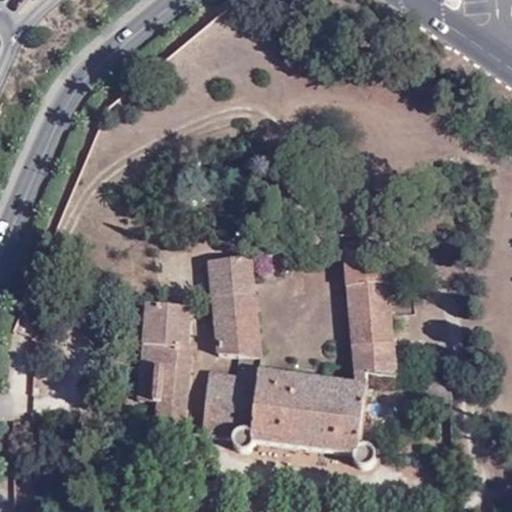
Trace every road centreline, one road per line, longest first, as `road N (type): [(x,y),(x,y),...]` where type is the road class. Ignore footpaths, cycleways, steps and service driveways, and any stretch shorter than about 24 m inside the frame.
road 1 (unclassified): [(0,257),(44,154),(89,77),(175,0)]
road 2 (unknown): [(471,511),(481,488),(449,297)]
